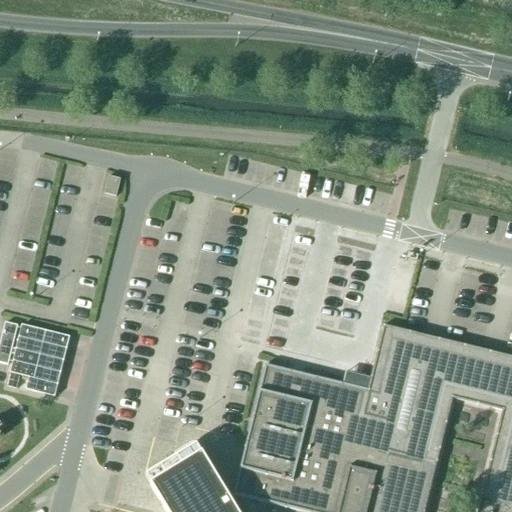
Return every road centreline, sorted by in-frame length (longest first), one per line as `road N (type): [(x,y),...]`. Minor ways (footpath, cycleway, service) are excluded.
road 1 (secondary): [(0,20),(305,30)]
road 2 (secondary): [(511,74),(305,30)]
